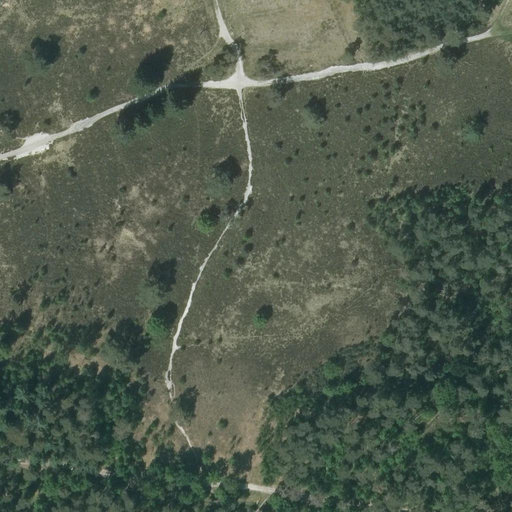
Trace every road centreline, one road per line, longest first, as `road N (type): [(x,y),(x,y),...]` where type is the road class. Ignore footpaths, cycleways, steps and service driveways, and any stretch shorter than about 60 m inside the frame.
road 1 (track): [(0,458),(219,485)]
road 2 (track): [(219,485),(395,511)]
